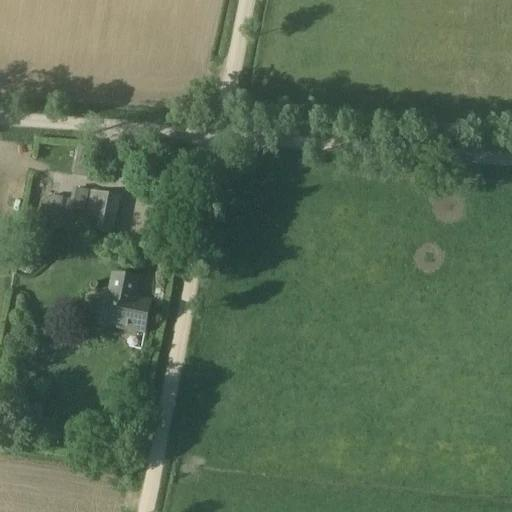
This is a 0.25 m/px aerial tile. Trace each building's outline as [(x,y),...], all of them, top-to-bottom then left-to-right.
[(82,228),(89,193),(72,190),(66,225),(82,228)] [(120,199),(91,193),(83,232),(112,238),(120,199)] [(102,293),(96,326),(143,335),(151,303),(136,300),(139,281),(112,275),(108,294),(102,293)] [(39,350),(19,340),(11,356),(31,366),(39,350)] [(115,423),(108,411),(97,417),(104,429),(115,423)] [(117,426),(104,433),(110,443),(122,436),(117,426)]
